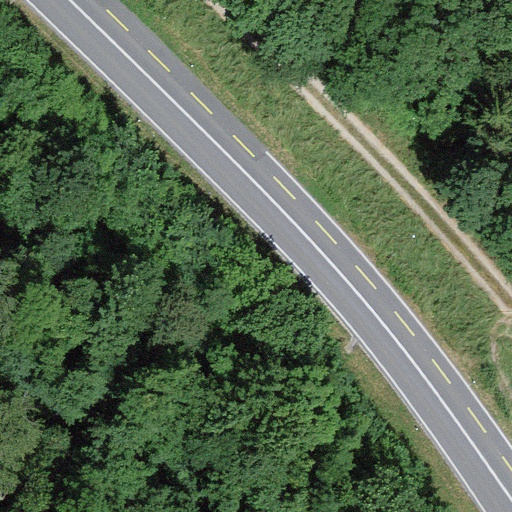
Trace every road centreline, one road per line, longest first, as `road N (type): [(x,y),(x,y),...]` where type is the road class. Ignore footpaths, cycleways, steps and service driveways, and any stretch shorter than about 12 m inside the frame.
road 1 (primary): [(62,0),(304,238),(460,416),(511,493)]
road 2 (track): [(511,296),(223,0)]
